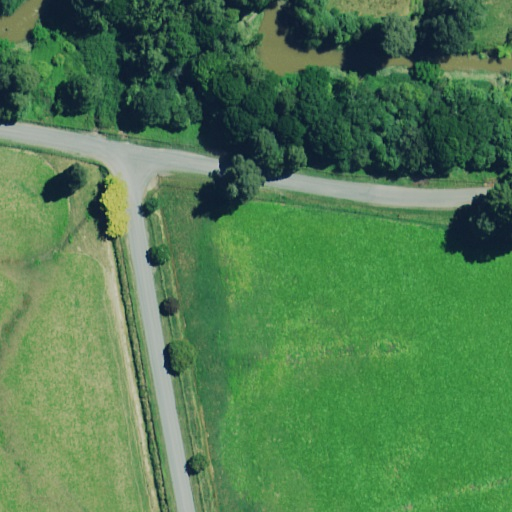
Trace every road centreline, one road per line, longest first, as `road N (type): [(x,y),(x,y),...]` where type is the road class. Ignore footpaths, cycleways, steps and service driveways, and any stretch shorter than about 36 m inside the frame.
road 1 (unclassified): [(511,194),(377,192),(135,153)]
road 2 (unclassified): [(135,153),(193,511)]
road 3 (unclassified): [(135,153),(0,128)]
